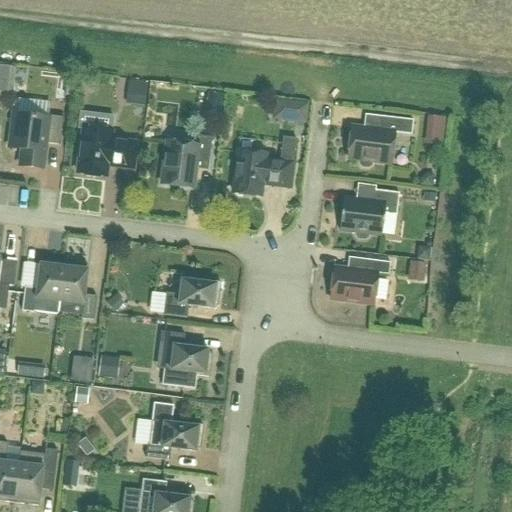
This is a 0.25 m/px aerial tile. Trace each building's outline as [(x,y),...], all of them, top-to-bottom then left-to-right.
[(0,66),(0,92),(13,95),(16,69),(0,66)] [(133,84),(131,101),(145,102),(147,86),(133,84)] [(209,96),(206,118),(218,119),(221,97),(209,96)] [(308,125),(311,105),(294,103),(292,123),(308,125)] [(22,151),(20,168),(42,171),(46,145),(60,147),(63,119),(49,117),(48,120),(13,116),(9,149),(22,151)] [(359,162),(358,166),(361,169),(368,170),(371,167),(372,163),(390,166),(394,134),(411,136),(413,122),(383,118),(381,132),(352,129),(348,160),(359,162)] [(428,119),(427,128),(442,129),(443,120),(428,119)] [(111,134),(83,130),(80,158),(76,161),(75,169),(78,172),(78,175),(105,179),(107,167),(133,170),(136,145),(110,142),(111,134)] [(161,185),(193,189),(197,161),(209,163),(212,139),(199,137),(198,147),(167,143),(161,185)] [(260,198),(262,186),(290,189),(293,164),(296,140),(282,139),(279,163),(265,161),(266,156),(238,153),(233,195),(260,198)] [(421,180),(421,186),(432,188),(433,177),(426,176),(421,180)] [(375,192),(373,204),(343,200),(339,232),(355,234),(355,238),(357,241),(365,242),(368,239),(368,236),(381,237),(384,215),(396,217),(399,195),(375,192)] [(0,310),(6,311),(9,287),(0,286),(0,258),(0,257),(0,256),(0,310)] [(365,273),(334,270),(330,301),(373,307),(376,275),(388,277),(390,264),(366,261),(365,273)] [(25,289),(22,313),(34,315),(34,313),(57,316),(58,304),(59,304),(64,265),(40,262),(36,291),(25,289)] [(412,264),(410,280),(423,282),(425,266),(412,264)] [(64,265),(59,304),(83,307),(81,320),(93,322),(96,298),(84,297),(88,268),(64,265)] [(166,293),(163,317),(187,320),(188,308),(213,311),(214,308),(218,308),(221,284),(207,282),(206,285),(181,282),(179,295),(166,293)] [(119,296),(108,304),(116,314),(126,306),(119,296)] [(459,306),(457,329),(467,329),(468,307),(459,306)] [(206,310),(205,322),(228,324),(229,312),(206,310)] [(161,333),(159,346),(173,347),(170,370),(164,370),(162,387),(194,391),(196,378),(209,379),(212,355),(208,355),(208,351),(183,348),(185,336),(161,333)] [(97,378),(111,380),(113,361),(100,359),(97,378)] [(76,364),(74,382),(90,384),(92,366),(76,364)] [(32,383),(31,394),(38,395),(42,391),(43,384),(32,383)] [(77,389),(75,403),(86,404),(88,390),(77,389)] [(137,421),(134,445),(147,447),(145,459),(169,462),(171,450),(196,453),(196,450),(200,451),(203,427),(189,425),(189,427),(171,425),(173,407),(153,405),(151,423),(137,421)] [(0,503),(14,505),(19,465),(18,465),(5,464),(7,445),(0,444),(0,503)] [(44,456),(21,453),(20,453),(18,465),(19,465),(14,505),(38,508),(41,491),(44,491),(49,487),(49,480),(54,481),(57,452),(45,451),(44,456)] [(74,488),(77,464),(65,463),(62,487),(74,488)] [(141,494),(138,511),(192,511),(194,503),(190,503),(190,500),(165,496),(167,485),(143,482),(141,494)]
